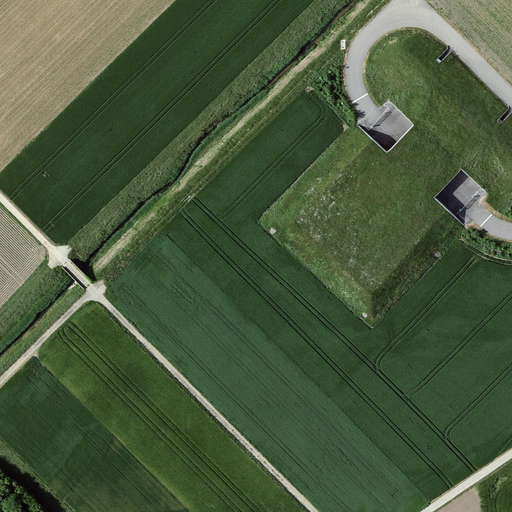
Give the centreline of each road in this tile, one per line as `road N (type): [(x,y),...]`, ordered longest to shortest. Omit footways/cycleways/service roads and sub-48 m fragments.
road 1 (track): [(89,287),(314,511)]
road 2 (track): [(0,195),(89,287)]
road 3 (track): [(511,89),(423,0)]
road 4 (track): [(0,373),(89,287)]
